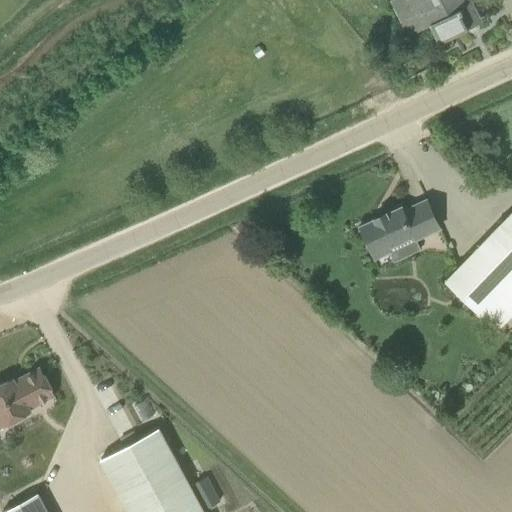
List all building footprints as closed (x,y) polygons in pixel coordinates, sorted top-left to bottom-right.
[(409,0),(408,1),(422,30),(430,26),(439,44),(468,29),(466,25),(481,17),(471,0),(444,0),(428,8),(423,0),(409,0)] [(416,240),(440,229),(427,200),(403,211),(402,207),(387,214),(386,213),(374,218),(375,220),(360,227),(375,259),(390,252),(389,248),(414,236),(416,240)] [(511,211),(445,281),(497,331),(511,315),(511,211)] [(0,426),(30,411),(28,408),(54,395),(40,369),(14,382),(13,379),(0,386),(0,426)] [(203,511),(158,428),(101,459),(129,511),(203,511)] [(197,479),(208,505),(219,500),(208,474),(197,479)] [(0,509),(1,511),(48,511),(37,489),(0,506),(0,509)]
